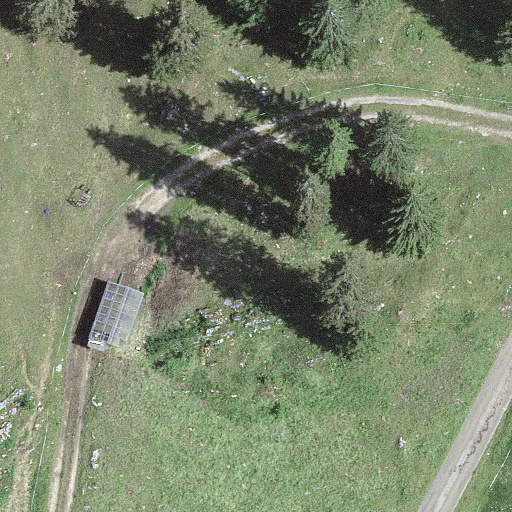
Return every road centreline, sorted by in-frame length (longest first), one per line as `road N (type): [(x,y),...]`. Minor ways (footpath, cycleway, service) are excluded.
road 1 (track): [(511,127),(387,106),(322,113),(255,135),(157,193),(96,280),(60,511)]
road 2 (track): [(96,280),(38,151),(11,29),(15,0)]
road 3 (unclassified): [(436,511),(511,359)]
